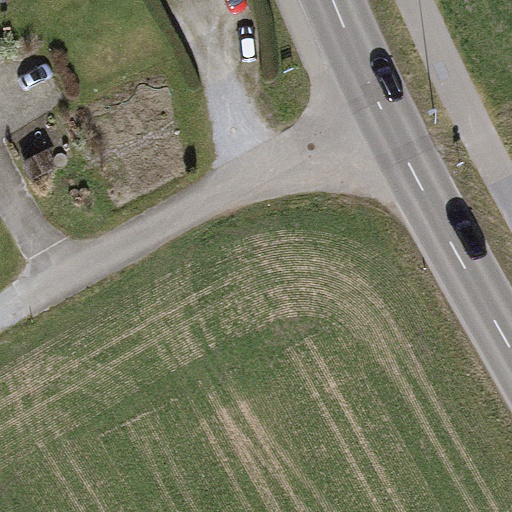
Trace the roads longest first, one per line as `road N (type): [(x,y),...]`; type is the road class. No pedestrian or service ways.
road 1 (tertiary): [(511,344),(385,110),(337,0)]
road 2 (track): [(57,283),(385,110)]
